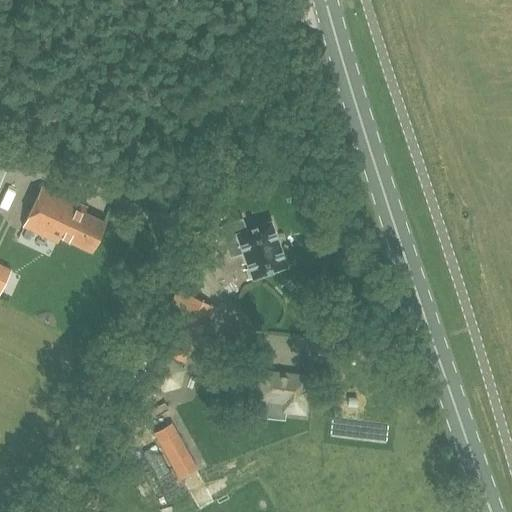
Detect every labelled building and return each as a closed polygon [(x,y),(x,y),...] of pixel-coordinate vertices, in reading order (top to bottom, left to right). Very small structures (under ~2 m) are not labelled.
[(0,182),(11,161),(0,155),(0,182)] [(60,239),(92,253),(105,224),(84,215),(87,209),(42,188),(23,228),(57,244),(60,239)] [(241,219),(219,227),(230,257),(243,253),(252,277),(251,277),(252,279),(254,278),(284,267),(286,266),(285,264),(270,224),(271,224),(270,221),(268,222),(268,223),(246,231),(241,219)] [(187,297),(167,345),(174,348),(169,358),(152,363),(151,381),(167,391),(181,384),(186,369),(212,307),(187,297)] [(283,412),(305,414),(309,376),(260,371),(258,399),(284,402),(283,412)] [(152,433),(170,465),(189,455),(172,422),(152,433)] [(176,477),(166,482),(174,496),(183,491),(176,477)]
